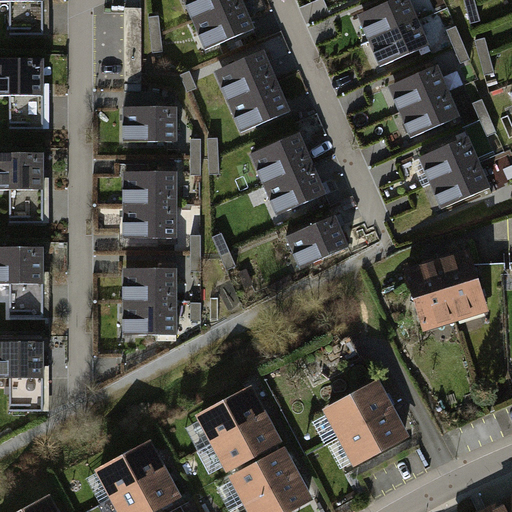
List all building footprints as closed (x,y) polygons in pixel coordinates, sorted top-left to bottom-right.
[(0,0),(0,3),(9,3),(9,35),(49,35),(48,0),(0,0)] [(241,0),(181,0),(204,51),(254,30),(241,0)] [(408,0),(393,0),(357,16),(379,68),(429,47),(408,0)] [(474,0),(464,0),(471,24),(480,21),(474,0)] [(142,8),(124,8),(124,84),(142,84),(142,8)] [(159,17),(148,18),(152,53),(163,52),(159,17)] [(471,60),(456,27),(447,31),(461,64),(471,60)] [(485,39),(475,41),(485,76),(494,73),(485,39)] [(263,51),(213,73),(240,134),(290,113),(263,51)] [(42,60),(0,60),(0,97),(9,98),(9,130),(49,130),(49,84),(42,84),(42,60)] [(438,67),(388,88),(410,139),(460,118),(438,67)] [(189,71),(180,75),(187,92),(197,88),(189,71)] [(497,133),(482,100),(473,104),(487,137),(497,133)] [(176,108),(121,109),(121,144),(176,143),(176,108)] [(299,134),(249,156),(276,217),(326,195),(299,134)] [(468,138),(418,159),(440,211),(490,189),(468,138)] [(218,139),(207,139),(209,175),(220,175),(218,139)] [(201,140),(190,140),(190,176),(201,176),(201,140)] [(42,154),(0,154),(0,191),(9,192),(9,224),(49,224),(49,178),(42,178),(42,154)] [(176,173),(121,173),(122,240),(176,240),(176,173)] [(335,216),(285,238),(299,270),(349,248),(335,216)] [(221,234),(212,238),(226,271),(236,267),(221,234)] [(201,236),(190,236),(190,272),(201,272),(201,236)] [(42,249),(0,248),(0,286),(9,286),(9,318),(50,318),(49,273),(42,273),(42,249)] [(423,334),(490,312),(469,250),(402,271),(423,334)] [(176,270),(121,270),(121,336),(176,336),(176,270)] [(201,304),(190,303),(190,322),(201,322),(201,304)] [(42,343),(0,342),(0,380),(9,380),(9,412),(49,412),(49,367),(42,367),(42,343)] [(353,469),(410,438),(379,380),(322,411),(353,469)] [(225,474),(282,443),(251,386),(194,417),(225,474)] [(114,511),(156,511),(181,499),(150,440),(93,471),(114,511)] [(245,511),(296,511),(314,503),(284,448),(227,479),(245,511)] [(57,511),(48,495),(16,511),(57,511)] [(511,511),(511,496),(479,511),(511,511)]
